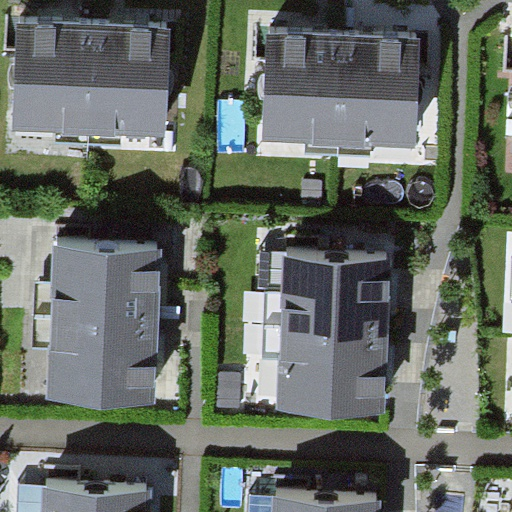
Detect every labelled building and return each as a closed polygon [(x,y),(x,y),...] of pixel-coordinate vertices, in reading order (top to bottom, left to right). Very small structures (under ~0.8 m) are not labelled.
[(170,11),(15,4),(11,114),(165,121),(170,11)] [(420,22),(266,16),(262,126),(416,132),(420,22)] [(162,232),(53,228),(47,383),(157,387),(162,232)] [(392,243),(282,240),(276,394),(386,398),(392,243)] [(148,511),(149,473),(40,469),(38,511),(148,511)] [(379,511),(380,484),(271,480),(269,511),(379,511)]
